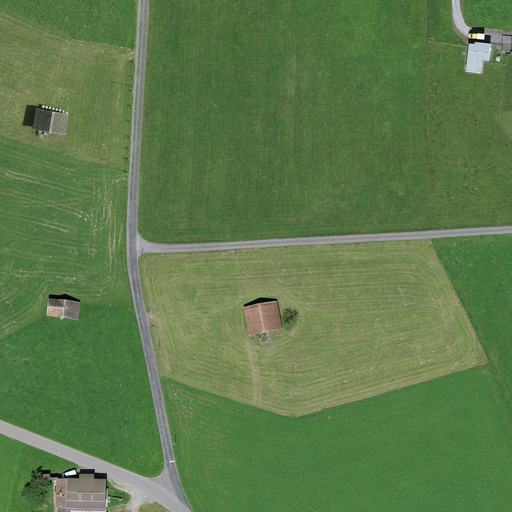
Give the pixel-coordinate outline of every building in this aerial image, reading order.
[(489,46),(469,44),(468,48),(466,72),(481,73),(483,53),(488,54),(489,46)] [(511,54),(507,54),(505,65),(499,112),(500,122),(503,129),(511,138),(511,54)] [(38,111),(36,125),(63,130),(65,116),(38,111)] [(51,302),(49,315),(63,317),(64,303),(51,302)] [(77,318),(78,305),(64,303),(63,317),(77,318)] [(272,330),(272,329),(280,327),(276,304),(245,310),(250,333),(272,330)] [(103,489),(103,483),(60,481),(58,511),(69,511),(69,506),(107,507),(108,489),(103,489)]
